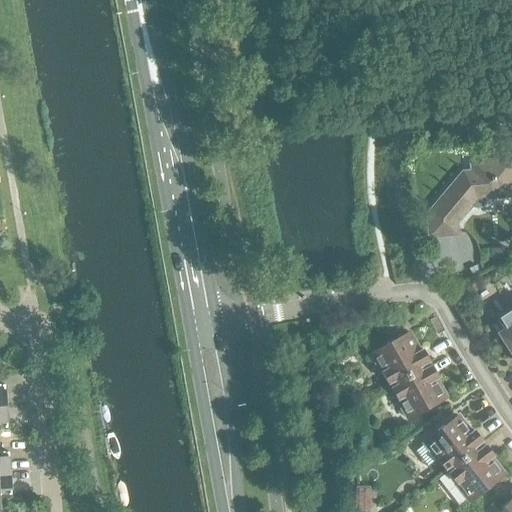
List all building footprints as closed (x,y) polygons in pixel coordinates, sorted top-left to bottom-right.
[(486,197),(511,194),(511,167),(511,159),(472,163),(472,172),(463,173),(428,214),(430,235),(456,233),(455,223),(470,206),(473,208),(477,208),(481,207),(484,204),(486,201),(486,197)] [(483,265),(493,259),(482,239),(471,244),(483,265)] [(469,268),(472,275),(480,271),(476,265),(469,268)] [(470,283),(456,292),(465,306),(476,299),(477,294),(470,283)] [(511,308),(497,318),(504,331),(499,334),(511,354),(511,308)] [(372,354),(390,385),(427,365),(409,333),(372,354)] [(427,365),(390,385),(408,417),(445,396),(427,365)] [(425,443),(415,450),(428,466),(437,459),(447,471),(481,445),(458,416),(424,442),(425,443)] [(481,445),(447,471),(469,500),(503,473),(481,445)] [(0,472),(10,472),(8,451),(0,451),(0,472)] [(0,494),(11,494),(10,472),(0,472),(0,494)] [(511,511),(511,499),(499,511),(511,511)]
